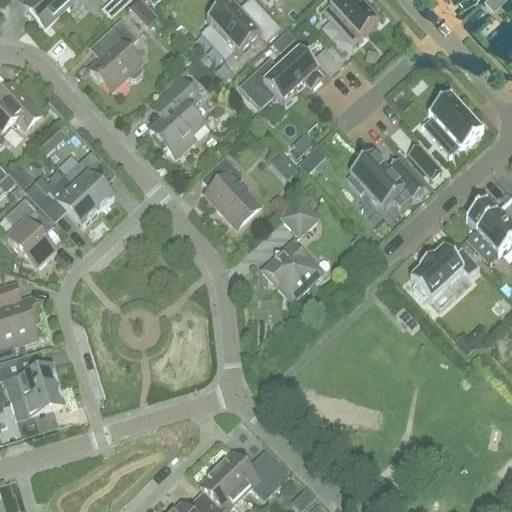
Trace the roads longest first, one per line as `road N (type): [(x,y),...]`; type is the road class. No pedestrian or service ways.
road 1 (residential): [(99,436),(63,291),(156,197)]
road 2 (residential): [(0,48),(33,60),(156,197)]
road 3 (residential): [(156,197),(218,273),(232,390)]
road 4 (residential): [(232,390),(354,511)]
road 5 (residential): [(511,139),(388,256)]
road 6 (residential): [(138,511),(201,450),(208,437),(201,404)]
road 7 (residential): [(445,33),(350,119)]
